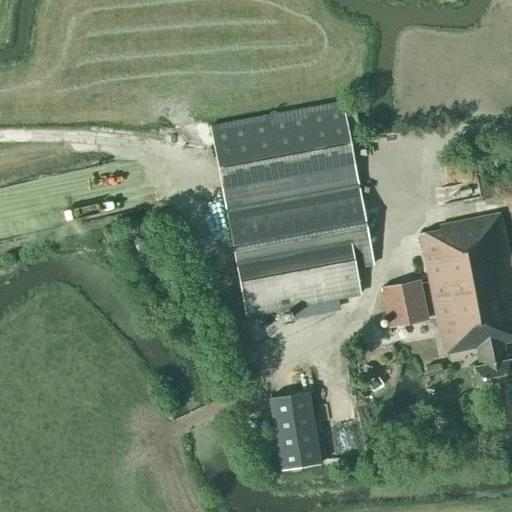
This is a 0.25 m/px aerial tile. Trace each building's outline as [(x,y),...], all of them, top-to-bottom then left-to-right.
[(212,125),(222,185),(354,162),(343,102),(212,125)] [(372,265),(354,162),(222,185),(245,316),(356,296),(352,278),(358,277),(357,268),(372,265)] [(476,348),(479,367),(473,368),(478,390),(511,384),(511,376),(509,361),(506,361),(503,343),(511,341),(511,280),(499,214),(438,226),(439,231),(419,235),(443,355),(476,348)] [(380,288),(387,328),(425,321),(417,282),(380,288)] [(307,392),(269,398),(281,471),(319,465),(307,392)]
